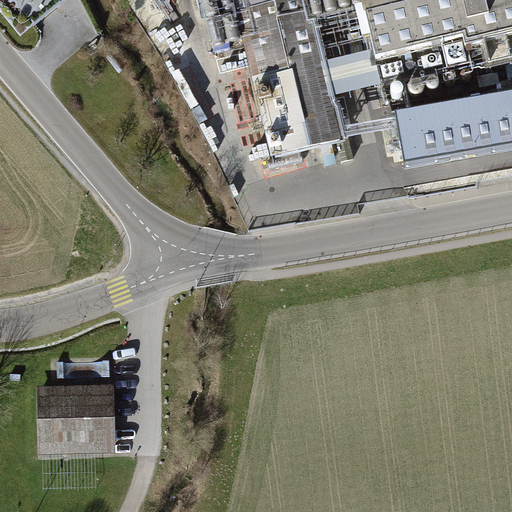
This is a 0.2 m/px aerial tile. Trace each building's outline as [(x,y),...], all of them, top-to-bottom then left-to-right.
[(331,144),(340,142),(331,102),(322,68),(311,21),(305,0),(197,0),(203,21),(246,10),(252,34),(282,156),(320,146),(322,151),(332,148),(331,144)] [(305,0),(311,21),(364,7),(362,0),(305,0)] [(511,0),(447,0),(365,20),(374,55),(381,86),(449,70),(443,47),(464,42),(466,52),(511,40),(511,0)] [(246,10),(203,21),(211,44),(252,34),(246,10)] [(443,47),(449,70),(483,62),(486,73),(511,66),(511,40),(466,52),(464,42),(443,47)] [(374,55),(322,68),(331,102),(382,89),(381,86),(374,55)] [(499,85),(498,74),(477,78),(479,88),(499,85)] [(511,96),(395,117),(404,169),(511,149),(511,96)] [(110,389),(41,391),(42,414),(68,413),(94,413),(95,449),(112,450),(111,403),(110,389)] [(43,451),(95,449),(94,413),(42,414),(43,451)] [(44,491),(97,490),(95,449),(43,451),(44,491)]
